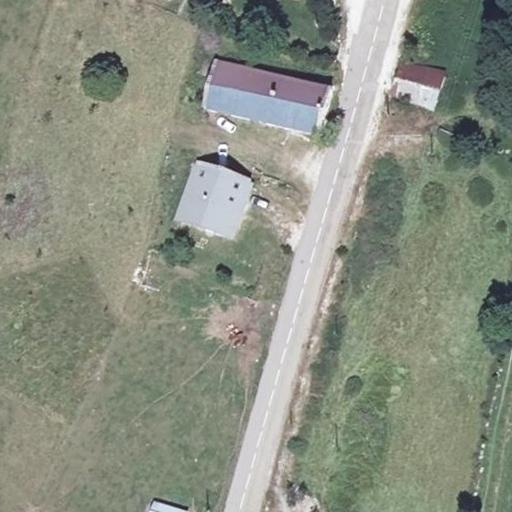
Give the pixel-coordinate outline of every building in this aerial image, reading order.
[(401,67),(391,100),(432,109),(439,78),(401,67)] [(216,116),(328,130),(337,88),(226,71),(216,116)] [(199,173),(193,193),(246,209),(253,190),(199,173)] [(184,221),(236,238),(246,209),(193,193),(184,221)] [(153,500),(149,511),(187,511),(188,511),(153,500)]
